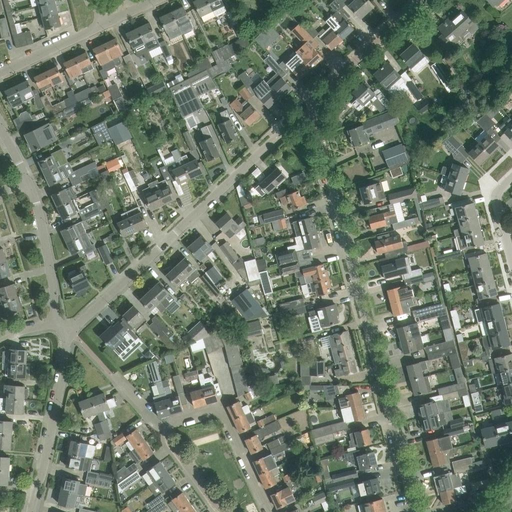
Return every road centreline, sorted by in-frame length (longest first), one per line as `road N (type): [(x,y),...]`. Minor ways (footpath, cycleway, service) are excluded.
road 1 (residential): [(414,511),(317,117)]
road 2 (residential): [(65,334),(282,132),(317,117)]
road 3 (residential): [(30,511),(65,334)]
road 4 (residential): [(268,511),(218,411),(168,428)]
road 5 (residential): [(317,117),(331,82),(420,0)]
road 6 (residential): [(57,322),(27,182)]
